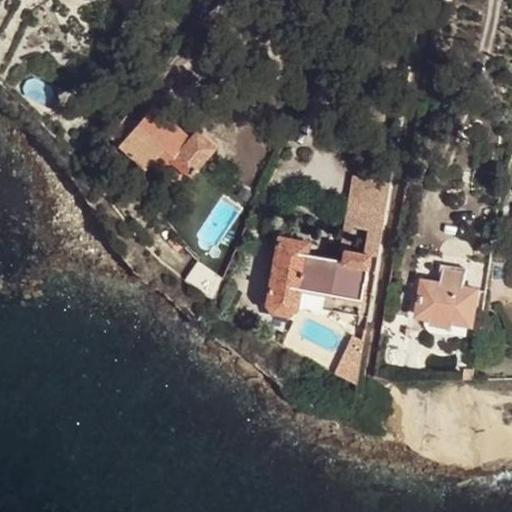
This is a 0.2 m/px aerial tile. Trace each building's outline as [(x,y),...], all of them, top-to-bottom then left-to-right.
[(134,96),(101,133),(137,166),(141,162),(155,146),(165,155),(168,152),(185,168),(221,128),(203,112),(197,118),(161,85),(143,105),(134,96)] [(155,146),(141,162),(168,187),(185,168),(168,152),(165,155),(155,146)] [(352,175),(340,248),(365,252),(375,254),(387,181),(352,175)] [(294,239),(275,236),(264,303),(268,310),(285,313),(293,308),(294,303),(355,313),(365,252),(340,248),(338,258),(303,252),(292,250),(294,239)] [(305,241),(294,239),(292,250),(303,252),(305,241)] [(192,262),(182,280),(208,298),(218,276),(192,262)] [(474,288),(460,286),(463,270),(437,266),(435,282),(417,279),(411,318),(428,320),(447,323),(469,327),(474,288)]
